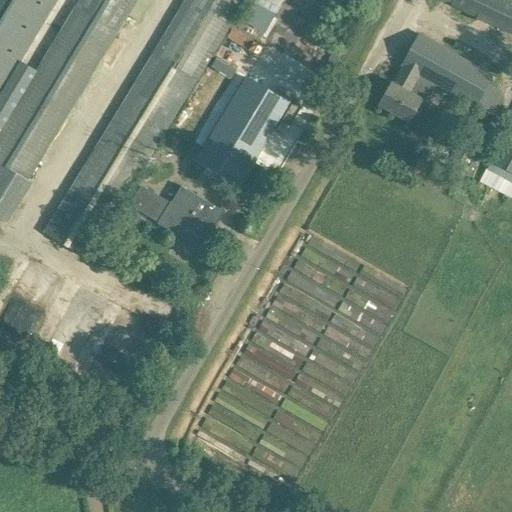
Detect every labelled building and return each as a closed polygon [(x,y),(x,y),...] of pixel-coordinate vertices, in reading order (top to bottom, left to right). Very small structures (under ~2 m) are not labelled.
[(0,218),(4,221),(102,59),(137,0),(78,0),(65,23),(0,130),(0,218)] [(0,0),(0,96),(60,0),(0,0)] [(88,259),(197,80),(246,3),(241,0),(183,0),(44,232),(47,234),(88,259)] [(511,1),(509,0),(454,0),(452,5),(511,32),(511,1)] [(493,75),(437,44),(419,34),(402,65),(404,66),(395,83),(393,82),(380,105),(410,122),(422,101),(426,103),(436,85),(490,115),(503,92),(487,84),(493,75)] [(239,186),(289,103),(246,78),(196,160),(239,186)] [(511,173),(511,119),(490,162),(511,173)] [(202,248),(224,211),(182,186),(170,205),(142,188),(132,205),(160,222),(160,223),(202,248)]
